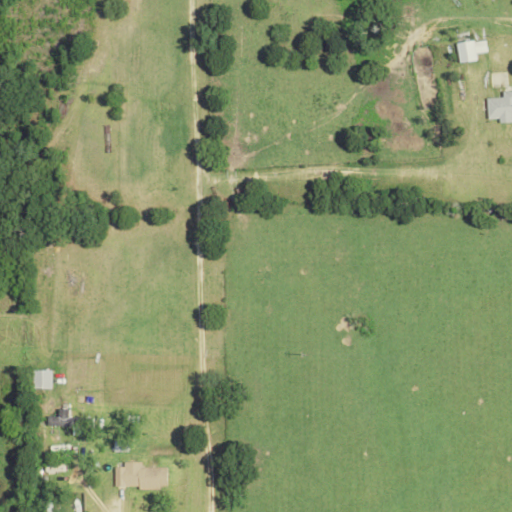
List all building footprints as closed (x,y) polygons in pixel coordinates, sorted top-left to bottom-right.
[(459,62),(476,61),(475,41),(457,43),(459,62)] [(503,98),(487,98),(487,120),(499,119),(499,123),(511,122),(511,90),(503,91),(503,98)] [(50,388),(51,369),(32,369),(31,387),(50,388)] [(71,434),(82,435),(82,427),(91,428),(91,417),(68,416),(68,408),(57,407),(56,415),(46,415),(46,425),(71,426),(71,434)] [(166,466),(141,466),(141,461),(124,461),(124,466),(114,466),(113,487),(166,487),(166,466)]
